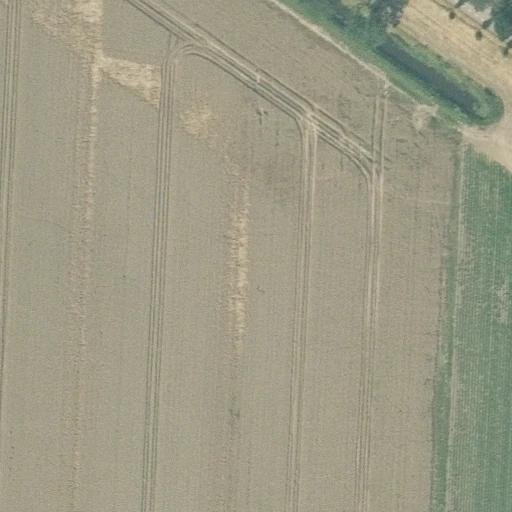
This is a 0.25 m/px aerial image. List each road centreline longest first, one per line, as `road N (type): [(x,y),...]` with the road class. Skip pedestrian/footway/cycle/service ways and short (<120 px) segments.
road 1 (track): [(281,0),(492,146)]
road 2 (track): [(376,0),(511,96)]
